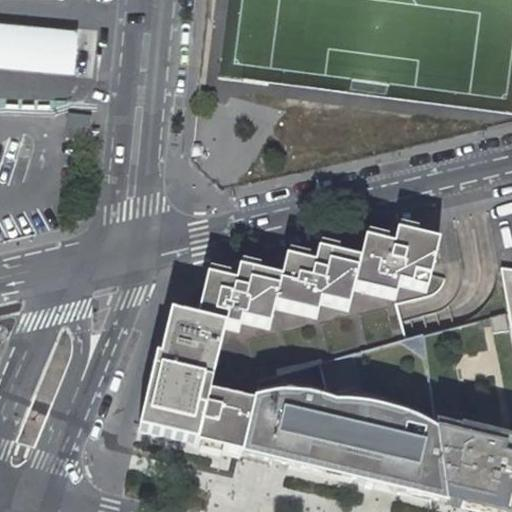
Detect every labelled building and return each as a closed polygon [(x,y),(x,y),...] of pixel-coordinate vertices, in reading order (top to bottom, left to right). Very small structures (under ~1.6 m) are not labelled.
[(73,74),(77,29),(78,29),(24,24),(0,21),(0,67),(19,69),(73,74)] [(281,280),(239,270),(235,284),(207,277),(196,321),(170,315),(159,359),(155,358),(138,433),(163,439),(164,434),(171,435),(170,440),(226,453),(238,401),(210,395),(225,328),(238,331),(241,322),(269,329),(274,308),(316,318),(319,303),(348,311),(353,289),(395,299),(398,285),(426,292),(439,244),(397,233),(393,248),(365,241),(359,262),(318,252),(314,266),(285,259),(281,280)] [(511,270),(500,269),(509,318),(511,333),(511,270)] [(343,357),(342,355),(275,371),(276,376),(343,357)] [(254,402),(253,405),(243,448),(291,460),(289,468),(365,486),(370,467),(390,472),(387,481),(398,484),(395,494),(430,502),(432,495),(443,498),(435,434),(421,426),(407,421),(394,415),(378,411),(360,408),(343,407),(332,406),(317,401),(306,398),(291,397),(277,397),(264,400),(254,402)] [(232,454),(241,456),(243,448),(253,405),(238,401),(226,453),(232,454)] [(511,511),(511,442),(434,426),(435,434),(443,498),(444,504),(479,511),(511,511)]
